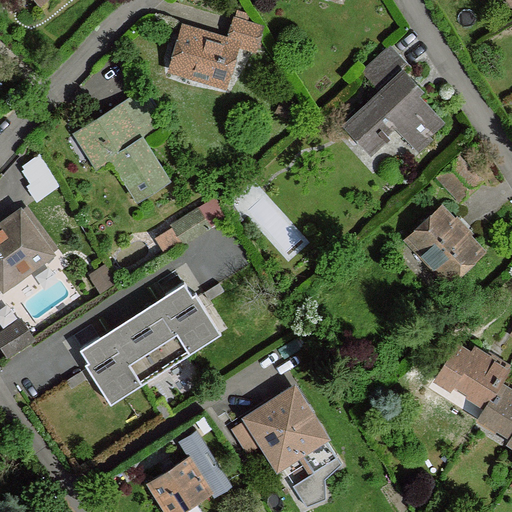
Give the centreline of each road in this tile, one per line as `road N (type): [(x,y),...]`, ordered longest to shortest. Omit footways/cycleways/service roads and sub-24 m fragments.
road 1 (unknown): [(202,251),(1,389)]
road 2 (residential): [(0,151),(150,0)]
road 3 (residential): [(409,0),(511,157)]
road 4 (residential): [(89,511),(0,386)]
